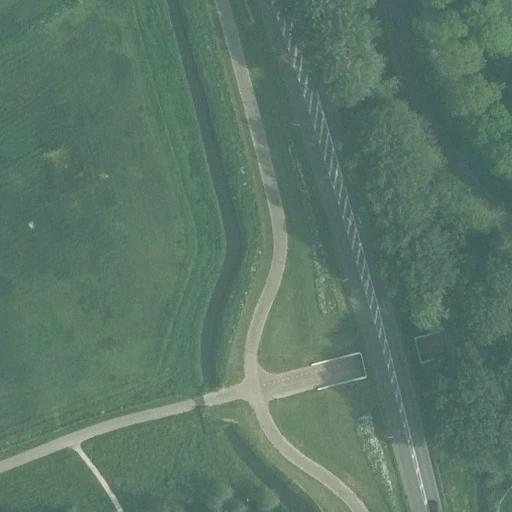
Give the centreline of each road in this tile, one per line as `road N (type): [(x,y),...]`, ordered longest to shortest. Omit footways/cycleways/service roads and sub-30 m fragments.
road 1 (secondary): [(261,0),(365,274)]
road 2 (secondary): [(365,274),(352,196),(294,0)]
road 3 (secondary): [(365,274),(426,511)]
